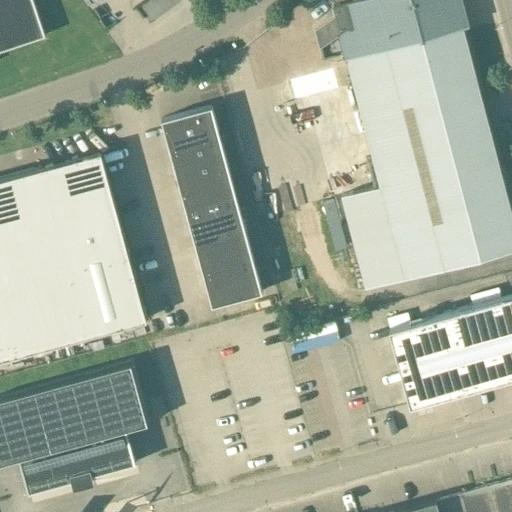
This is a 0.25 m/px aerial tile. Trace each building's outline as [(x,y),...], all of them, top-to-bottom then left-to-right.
[(0,0),(0,50),(46,34),(33,0),(0,0)] [(456,0),(364,0),(335,8),(337,15),(316,28),(324,59),(347,53),(348,58),(463,28),(456,0)] [(347,59),(381,184),(342,194),(367,290),(511,251),(511,209),(463,28),(347,59)] [(337,89),(332,70),(300,79),(305,97),(337,89)] [(212,105),(161,118),(212,305),(262,291),(212,105)] [(0,360),(148,320),(102,152),(0,179),(0,360)] [(472,299),(499,294),(498,287),(471,291),(472,299)] [(511,292),(390,327),(411,403),(511,374),(511,292)] [(133,359),(0,395),(0,460),(19,455),(29,490),(140,460),(130,425),(150,420),(133,359)] [(511,511),(511,477),(438,498),(436,493),(397,504),(399,511),(511,511)]
